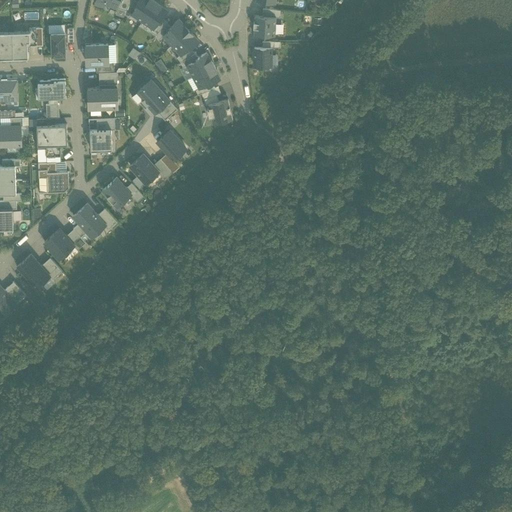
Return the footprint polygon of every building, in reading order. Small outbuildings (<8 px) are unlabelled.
[(156,2),(152,0),(139,0),(130,14),(142,23),(156,2)] [(168,10),(156,2),(142,23),(154,31),(168,10)] [(276,17),(255,16),(254,23),(253,23),(253,29),(254,29),(254,35),(275,36),(276,17)] [(179,20),(170,28),(171,29),(163,36),(172,46),(188,31),(179,20)] [(30,31),(12,32),(13,59),(28,58),(28,42),(30,42),(30,31)] [(188,31),(172,46),(173,48),(180,56),(188,48),(189,49),(198,41),(188,31)] [(12,32),(0,32),(0,59),(13,59),(12,32)] [(65,33),(51,33),(52,56),(65,56),(65,33)] [(108,44),(86,45),(86,64),(108,63),(108,48),(108,44)] [(131,47),(128,54),(135,58),(138,51),(131,47)] [(271,49),(254,49),(254,67),(271,67),(271,49)] [(198,60),(186,66),(193,77),(214,66),(212,63),(211,64),(206,54),(197,58),(198,60)] [(214,66),(193,77),(199,89),(210,83),(211,84),(220,80),(214,69),(215,69),(214,66)] [(100,88),(117,87),(117,72),(99,73),(100,88)] [(39,83),(38,83),(38,98),(43,98),(63,97),(66,97),(65,79),(52,79),(51,80),(40,81),(39,83)] [(169,100),(151,80),(137,92),(143,98),(140,101),(145,108),(147,106),(155,113),(169,100)] [(16,81),(0,81),(0,100),(7,101),(6,95),(17,95),(16,81)] [(100,88),(87,88),(88,108),(118,108),(117,87),(100,88)] [(228,100),(208,105),(209,109),(207,109),(209,118),(211,118),(213,125),(232,120),(228,100)] [(48,104),(46,104),(46,118),(60,118),(59,104),(58,104),(48,104)] [(10,126),(21,125),(29,125),(28,117),(15,117),(10,118),(10,126)] [(97,130),(111,130),(115,130),(114,118),(96,119),(97,130)] [(66,124),(36,125),(37,145),(65,144),(65,133),(67,133),(66,124)] [(10,126),(0,126),(0,145),(21,145),(21,125),(10,126)] [(97,130),(89,130),(89,143),(90,143),(90,151),(112,150),(111,130),(97,130)] [(169,130),(156,141),(157,142),(173,160),(184,151),(184,147),(169,131),(169,130)] [(142,152),(128,165),(145,183),(159,172),(142,152)] [(2,166),(0,165),(0,179),(15,179),(15,165),(2,166)] [(68,171),(47,172),(47,169),(38,170),(39,193),(64,192),(69,187),(68,171)] [(107,196),(107,197),(112,203),(113,202),(117,206),(120,203),(122,205),(129,199),(128,197),(131,194),(125,188),(116,177),(102,190),(107,196)] [(15,179),(0,179),(0,193),(3,194),(16,193),(15,179)] [(125,188),(131,194),(137,201),(143,196),(132,182),(125,188)] [(105,224),(87,203),(73,216),(90,235),(96,230),(97,231),(105,224)] [(12,208),(0,208),(0,228),(13,228),(12,208)] [(73,244),(59,228),(45,241),(45,242),(59,258),(73,245),(73,244)] [(50,275),(31,253),(18,265),(18,266),(33,283),(38,278),(41,282),(50,275)] [(13,301),(0,286),(0,311),(1,313),(13,301)]
